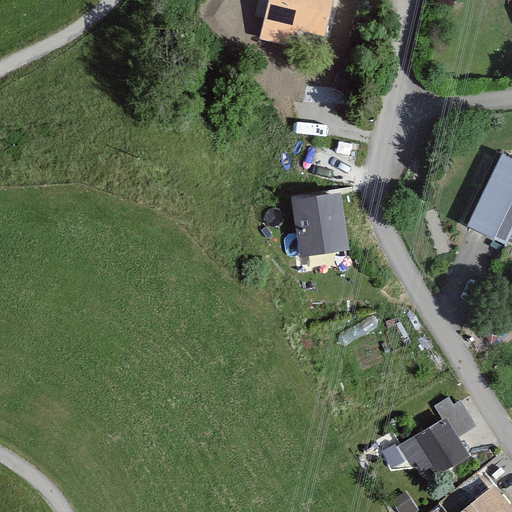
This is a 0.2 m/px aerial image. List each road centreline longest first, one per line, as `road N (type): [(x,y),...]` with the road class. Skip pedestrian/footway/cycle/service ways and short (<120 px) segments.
road 1 (residential): [(511,456),(495,439),(389,237),(388,124)]
road 2 (residential): [(0,69),(113,0)]
road 3 (residential): [(388,124),(511,101)]
road 4 (residential): [(388,124),(404,0)]
